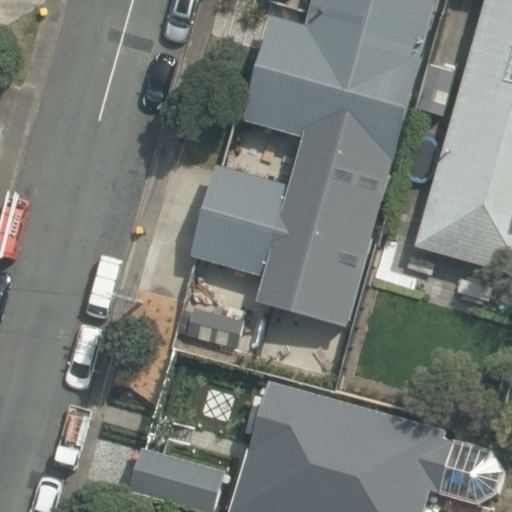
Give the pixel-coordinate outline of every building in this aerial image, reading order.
[(348,328),(441,3),(430,0),(314,0),(307,27),(276,18),(246,123),(305,140),(293,183),(276,178),(275,184),(219,168),(194,257),(267,278),(260,303),(348,328)] [(511,0),(493,0),(437,197),(511,218),(511,0)] [(240,351),(247,323),(197,309),(189,337),(240,351)] [(239,511),(432,511),(438,492),(485,505),(505,495),(511,472),(499,453),(451,440),(453,432),(277,383),(275,383),(239,511)] [(148,447),(135,494),(203,511),(220,511),(232,469),(148,447)]
